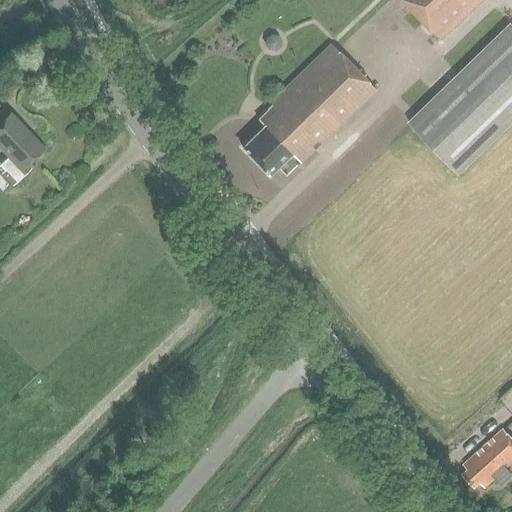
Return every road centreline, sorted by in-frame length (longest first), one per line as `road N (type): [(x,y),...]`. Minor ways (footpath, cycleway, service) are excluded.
road 1 (secondary): [(308,350),(148,141),(57,0)]
road 2 (unclassified): [(169,511),(308,350)]
road 3 (secondary): [(431,511),(308,350)]
